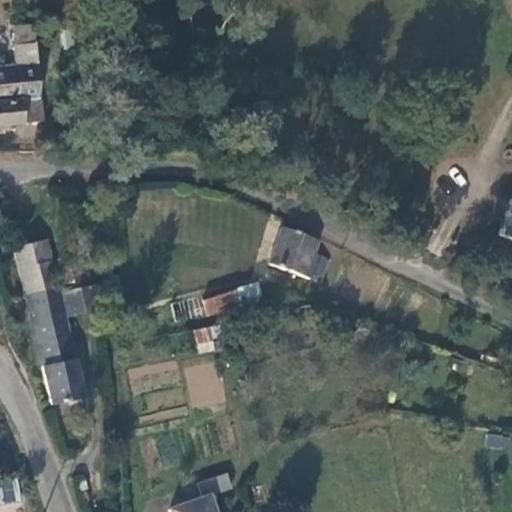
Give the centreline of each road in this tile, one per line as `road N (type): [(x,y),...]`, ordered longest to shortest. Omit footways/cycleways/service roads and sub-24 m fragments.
road 1 (residential): [(0,170),(163,165),(210,176),(511,320)]
road 2 (unclassified): [(0,379),(42,457),(60,511)]
